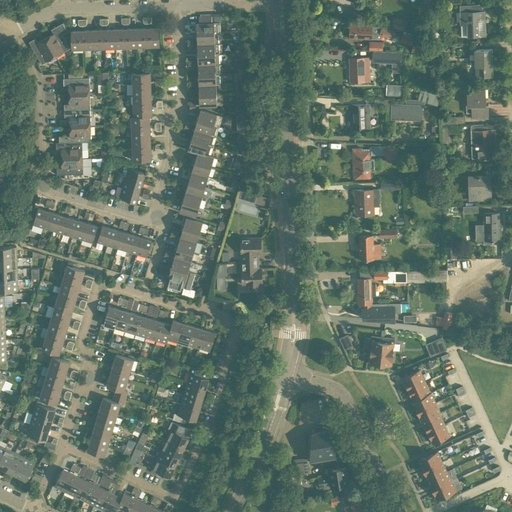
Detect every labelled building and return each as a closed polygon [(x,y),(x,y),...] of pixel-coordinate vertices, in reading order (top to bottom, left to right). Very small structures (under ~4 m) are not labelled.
[(460,25),(461,25),(461,37),(485,35),(484,11),(471,11),(471,5),(459,6),(460,25)] [(395,16),(391,18),(389,24),(391,27),(401,31),(405,30),(407,23),(405,19),(395,16)] [(197,34),(220,33),(220,23),(211,23),(211,17),(198,17),(199,23),(196,23),(197,34)] [(45,37),(55,56),(70,48),(62,34),(67,31),(63,23),(51,29),(53,33),(45,37)] [(350,25),(349,38),(382,39),(382,35),(391,38),(394,30),(382,26),(350,25)] [(148,46),(147,28),(137,29),(137,47),(148,46)] [(159,28),(147,28),(148,46),(159,46),(159,28)] [(115,29),(104,30),(105,48),(116,47),(115,29)] [(126,47),(126,29),(115,29),(116,47),(126,47)] [(137,29),(126,29),(126,47),(137,47),(137,29)] [(83,48),(82,30),(71,31),(72,49),(83,48)] [(93,30),(82,30),(83,48),(94,48),(93,30)] [(105,48),(104,30),(93,30),(94,48),(105,48)] [(221,43),(220,33),(197,34),(197,44),(221,43)] [(401,41),(412,44),(415,36),(403,33),(401,41)] [(55,56),(45,37),(37,42),(35,38),(29,41),(41,64),(55,56)] [(382,51),(383,42),(369,42),(369,51),(373,51),(382,51)] [(221,53),(221,43),(197,44),(197,54),(221,53)] [(492,77),(491,49),(473,49),(474,77),(492,77)] [(401,51),(382,51),(373,51),(372,57),(374,57),(374,62),(380,62),(381,58),(401,59),(401,51)] [(198,64),(221,63),(221,53),(197,54),(198,64)] [(365,81),(364,57),(349,58),(350,82),(365,81)] [(222,73),(221,63),(198,64),(198,75),(216,74),(216,73),(222,73)] [(132,84),(150,83),(150,72),(132,73),(132,84)] [(216,74),(198,75),(198,85),(216,84),(222,84),(222,73),(216,73),(216,74)] [(68,85),(68,94),(89,94),(89,78),(63,79),(63,86),(68,85)] [(133,95),(151,94),(150,83),(132,84),(133,95)] [(216,95),(216,84),(198,85),(199,95),(216,95)] [(421,85),(417,99),(425,101),(437,105),(441,91),(421,85)] [(388,86),(388,94),(403,94),(403,86),(388,86)] [(471,113),(471,119),(488,118),(487,104),(484,104),(484,89),(466,90),(467,105),(465,105),(466,114),(471,113)] [(89,94),(68,94),(68,104),(64,104),(64,111),(90,110),(89,94)] [(133,106),(151,105),(151,94),(133,95),(133,106)] [(216,95),(199,95),(199,106),(222,105),(222,96),(216,96),(216,95)] [(406,99),(406,103),(391,103),(390,119),(422,120),(423,105),(424,105),(425,101),(417,99),(406,99)] [(370,128),(370,104),(351,104),(351,113),(353,113),(353,129),(370,128)] [(149,116),(151,116),(151,105),(133,106),(133,116),(149,116)] [(200,109),(197,120),(219,126),(222,116),(200,109)] [(90,126),(90,110),(64,111),(64,117),(69,117),(69,126),(81,126),(90,126)] [(150,127),(149,116),(133,116),(131,116),(131,127),(150,127)] [(442,125),(448,125),(456,125),(455,116),(442,117),(442,125)] [(219,126),(197,120),(194,129),(216,136),(219,126)] [(482,130),(482,125),(470,125),(470,146),(474,146),(474,148),(477,148),(477,158),(495,158),(494,130),(482,130)] [(91,141),(90,126),(81,126),(69,126),(70,136),(59,136),(59,142),(91,141)] [(132,138),(150,137),(150,127),(131,127),(132,138)] [(216,136),(194,129),(191,139),(213,146),(216,136)] [(132,149),(150,148),(150,137),(132,138),(132,149)] [(188,149),(197,152),(197,151),(210,155),(213,146),(191,139),(188,149)] [(60,158),(82,157),(82,142),(59,142),(56,142),(56,149),(60,149),(60,158)] [(396,149),(393,146),(371,146),(371,147),(368,150),(362,150),(362,148),(353,148),(354,178),(369,177),(369,169),(374,169),(373,159),(369,159),(369,157),(371,155),(384,155),(388,158),(393,158),(397,154),(396,149)] [(150,148),(132,149),(133,160),(151,159),(150,148)] [(194,161),(211,167),(214,156),(210,155),(197,151),(197,152),(194,161)] [(238,153),(235,162),(240,164),(244,165),(244,155),(238,153)] [(83,167),(82,157),(60,158),(61,167),(56,168),(56,175),(83,174),(83,173),(85,173),(87,173),(88,171),(88,169),(87,168),(85,167),(83,167)] [(208,176),(211,167),(194,161),(191,171),(208,176)] [(126,174),(143,179),(145,171),(146,168),(140,166),(138,170),(128,167),(126,174)] [(208,176),(191,171),(188,181),(205,186),(208,176)] [(126,174),(123,185),(139,191),(143,179),(126,174)] [(491,199),(490,175),(466,176),(467,200),(491,199)] [(205,186),(188,181),(185,191),(208,198),(211,188),(205,186)] [(136,202),(139,191),(123,185),(119,197),(136,202)] [(380,205),(379,189),(354,189),(355,215),(374,214),(374,206),(380,205)] [(208,198),(185,191),(182,201),(199,206),(205,208),(208,198)] [(442,195),(434,194),(433,206),(442,207),(442,195)] [(196,216),(199,206),(182,201),(179,211),(196,216)] [(42,227),(43,228),(48,211),(38,208),(32,224),(33,225),(31,230),(41,233),(42,227)] [(58,214),(48,211),(43,228),(53,231),(58,214)] [(483,223),(475,223),(475,240),(483,240),(498,240),(498,212),(483,212),(483,223)] [(53,231),(63,234),(69,217),(58,214),(53,231)] [(79,220),(69,217),(63,234),(74,237),(79,220)] [(186,217),(182,227),(199,232),(202,222),(186,217)] [(74,237),(84,240),(89,223),(79,220),(74,237)] [(99,227),(89,223),(84,240),(92,243),(95,232),(97,233),(99,227)] [(97,242),(105,245),(110,228),(102,225),(101,227),(99,227),(97,233),(99,234),(97,242)] [(196,242),(199,232),(182,227),(180,237),(196,242)] [(120,231),(110,228),(105,245),(115,248),(120,231)] [(379,238),(397,237),(397,228),(378,228),(379,238)] [(126,251),(131,234),(120,231),(115,248),(126,251)] [(141,237),(131,234),(126,251),(136,254),(141,237)] [(373,243),(373,234),(359,234),(359,259),(381,258),(381,243),(373,243)] [(141,237),(136,254),(146,257),(151,240),(141,237)] [(177,247),(193,252),(196,242),(180,237),(177,247)] [(241,238),(241,261),(257,261),(257,253),(261,253),(261,237),(241,238)] [(454,240),(446,241),(447,258),(457,258),(456,251),(454,251),(454,240)] [(0,246),(0,257),(16,257),(16,246),(0,246)] [(190,262),(193,252),(177,247),(174,257),(190,262)] [(0,257),(0,268),(17,268),(16,257),(0,257)] [(171,266),(187,271),(190,262),(174,257),(171,266)] [(257,261),(241,261),(242,284),(262,284),(261,268),(258,268),(257,261)] [(227,276),(227,264),(217,264),(217,276),(227,276)] [(63,276),(81,281),(84,270),(67,265),(63,276)] [(184,282),(187,271),(171,266),(168,277),(170,277),(169,283),(180,287),(182,281),(184,282)] [(0,268),(0,279),(17,279),(17,268),(0,268)] [(447,269),(405,270),(405,282),(426,282),(426,289),(446,288),(446,281),(447,281),(447,269)] [(405,282),(405,270),(387,270),(374,270),(374,279),(383,279),(383,282),(405,282)] [(77,291),(81,281),(63,276),(60,286),(77,291)] [(371,306),(371,303),(370,277),(357,278),(358,304),(362,304),(362,307),(371,306)] [(17,279),(0,279),(0,290),(18,290),(17,279)] [(57,296),(74,302),(77,291),(60,286),(57,296)] [(71,312),(74,302),(57,296),(54,307),(71,312)] [(32,302),(27,301),(21,301),(21,305),(26,305),(25,310),(29,311),(30,307),(32,302)] [(371,306),(362,307),(363,318),(390,321),(390,313),(401,312),(401,303),(371,303),(371,306)] [(27,318),(29,311),(25,310),(26,305),(21,305),(21,309),(25,310),(23,316),(27,318)] [(114,328),(120,309),(109,305),(103,324),(114,328)] [(51,317),(68,323),(71,312),(54,307),(51,317)] [(130,312),(120,309),(114,328),(124,331),(130,312)] [(453,312),(444,311),(444,317),(436,316),(435,325),(443,325),(442,328),(450,329),(453,312)] [(140,315),(130,312),(124,331),(135,334),(140,315)] [(151,318),(140,315),(135,334),(145,337),(151,318)] [(65,333),(68,323),(51,317),(47,328),(65,333)] [(161,321),(151,318),(145,337),(155,340),(161,321)] [(167,338),(168,338),(178,342),(183,323),(173,320),(171,324),(167,338)] [(166,343),(168,338),(167,338),(171,324),(161,321),(155,340),(166,343)] [(194,326),(183,323),(178,342),(188,345),(194,326)] [(204,329),(194,326),(188,345),(199,348),(204,329)] [(44,338),(62,343),(65,333),(47,328),(44,338)] [(215,332),(204,329),(199,348),(209,351),(215,332)] [(352,345),(348,334),(341,337),(345,348),(352,345)] [(372,335),(371,337),(365,337),(364,347),(371,348),(369,363),(380,364),(384,336),(372,335)] [(384,336),(380,364),(391,365),(395,338),(384,336)] [(446,348),(442,337),(435,340),(439,351),(446,348)] [(58,354),(62,343),(44,338),(41,349),(58,354)] [(113,364),(130,370),(133,359),(116,354),(113,364)] [(52,356),(48,367),(66,372),(69,362),(52,356)] [(127,380),(130,370),(113,364),(110,375),(127,380)] [(186,383),(205,388),(209,378),(207,377),(209,372),(189,365),(187,372),(190,373),(186,383)] [(66,372),(48,367),(45,377),(63,382),(66,372)] [(425,381),(420,369),(403,377),(408,389),(425,381)] [(124,390),(127,380),(110,375),(106,386),(116,388),(114,394),(125,397),(127,391),(124,390)] [(0,376),(0,388),(1,389),(12,394),(13,390),(10,388),(13,382),(0,376)] [(45,377),(42,387),(60,393),(63,382),(45,377)] [(408,389),(413,400),(412,400),(412,401),(431,392),(430,392),(425,381),(408,389)] [(186,383),(183,393),(202,399),(205,388),(186,383)] [(60,393),(42,387),(39,398),(56,403),(60,393)] [(431,392),(412,401),(417,410),(436,402),(431,392)] [(183,393),(180,403),(199,409),(202,399),(183,393)] [(100,408),(117,413),(120,402),(123,403),(125,397),(114,394),(112,400),(103,397),(100,408)] [(421,420),(440,412),(436,402),(417,410),(421,420)] [(33,414),(52,419),(56,409),(36,403),(33,414)] [(199,409),(180,403),(177,413),(174,412),(172,419),(184,423),(186,417),(195,420),(199,409)] [(114,423),(117,413),(100,408),(97,418),(114,423)] [(440,412),(421,420),(421,421),(422,420),(427,431),(445,424),(440,412)] [(52,419),(33,414),(30,424),(49,429),(52,419)] [(114,423),(97,418),(93,429),(111,434),(114,423)] [(189,437),(188,436),(192,428),(171,421),(168,428),(170,429),(166,439),(184,447),(189,437)] [(49,429),(30,424),(27,434),(46,440),(49,429)] [(427,431),(433,443),(450,436),(445,424),(427,431)] [(107,444),(111,434),(93,429),(90,439),(107,444)] [(310,460),(323,457),(336,455),(333,440),(330,441),(328,430),(312,432),(310,460)] [(107,444),(90,439),(87,450),(104,455),(107,444)] [(179,457),(184,447),(166,439),(161,448),(179,457)] [(0,466),(7,470),(15,452),(6,448),(0,459),(0,466)] [(156,458),(174,466),(179,457),(161,448),(156,458)] [(437,451),(418,459),(423,469),(442,461),(437,451)] [(25,457),(15,452),(7,470),(17,475),(25,457)] [(35,462),(25,457),(17,475),(27,480),(35,462)] [(169,477),(174,466),(156,458),(152,468),(169,477)] [(309,473),(307,461),(296,463),(298,475),(296,475),(297,482),(302,481),(301,474),(309,473)] [(446,471),(442,461),(423,469),(428,479),(446,471)] [(348,483),(346,467),(329,469),(330,475),(318,476),(320,487),(332,485),(332,486),(348,483)] [(65,491),(73,473),(63,468),(54,486),(65,491)] [(451,481),(446,471),(428,479),(432,489),(451,481)] [(83,478),(73,473),(65,491),(74,495),(83,478)] [(93,483),(83,478),(74,495),(84,500),(93,483)] [(457,478),(451,481),(432,489),(437,499),(462,488),(457,478)] [(102,487),(93,483),(84,500),(94,505),(102,487)] [(112,492),(102,487),(94,505),(103,509),(112,492)] [(108,511),(114,511),(116,510),(115,510),(121,496),(112,492),(103,509),(108,511)] [(116,510),(120,511),(125,511),(133,497),(123,492),(121,496),(115,510),(116,510)] [(138,511),(143,501),(133,497),(125,511),(138,511)] [(345,506),(348,511),(361,511),(365,510),(360,499),(345,506)] [(150,511),(153,506),(143,501),(138,511),(150,511)]
